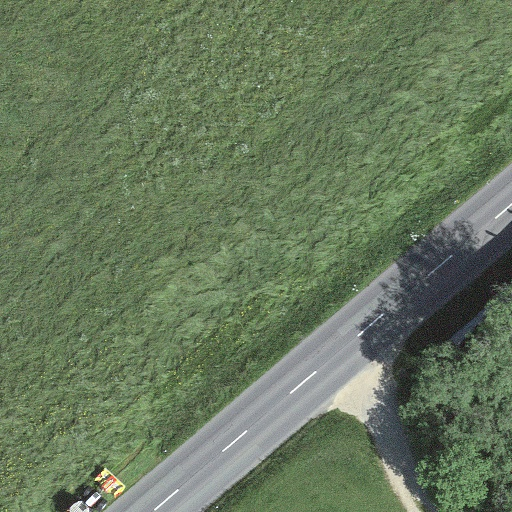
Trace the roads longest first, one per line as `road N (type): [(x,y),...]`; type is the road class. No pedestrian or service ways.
road 1 (secondary): [(511,197),(142,511)]
road 2 (track): [(336,344),(420,511)]
